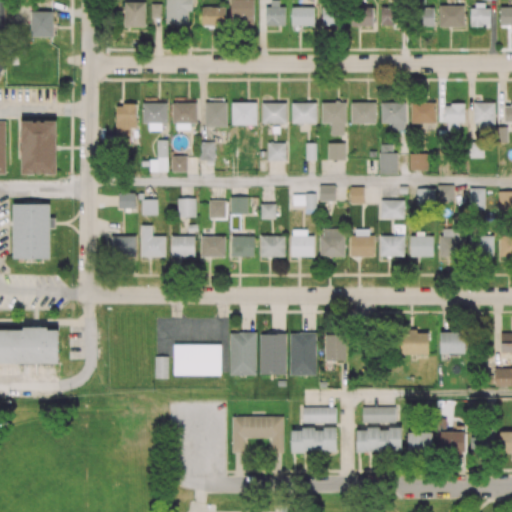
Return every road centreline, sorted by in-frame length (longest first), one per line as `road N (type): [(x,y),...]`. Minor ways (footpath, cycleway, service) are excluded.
road 1 (residential): [(511,296),(89,296)]
road 2 (residential): [(511,63),(91,65)]
road 3 (residential): [(511,484),(178,485)]
road 4 (residential): [(90,0),(89,296)]
